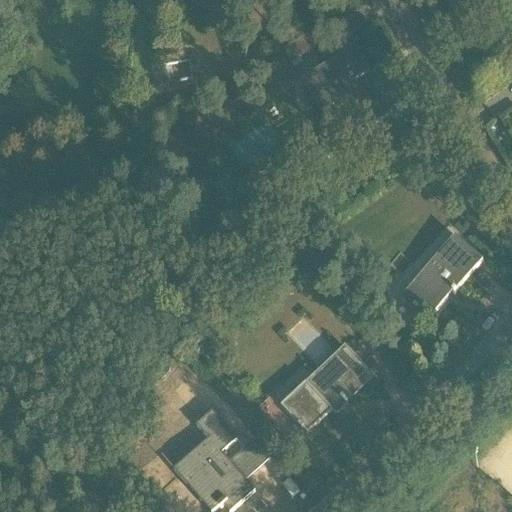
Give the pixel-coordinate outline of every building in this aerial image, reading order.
[(292,63),(316,49),(309,36),(284,51),(292,63)] [(366,108),(352,85),(371,73),(356,49),(303,82),(343,146),(396,113),(385,96),(366,108)] [(455,296),(484,263),(456,238),(401,300),(428,323),(453,295),(455,296)] [(347,404),(372,380),(345,350),(308,385),(282,409),(308,437),(343,404),(347,408),(349,406),(347,404)] [(228,511),(233,511),(255,493),(222,455),(237,442),(213,414),(197,427),(210,441),(175,472),(187,485),(198,475),(212,490),(201,500),(210,511),(215,511),(220,508),(221,509),(224,507),(228,511)]
